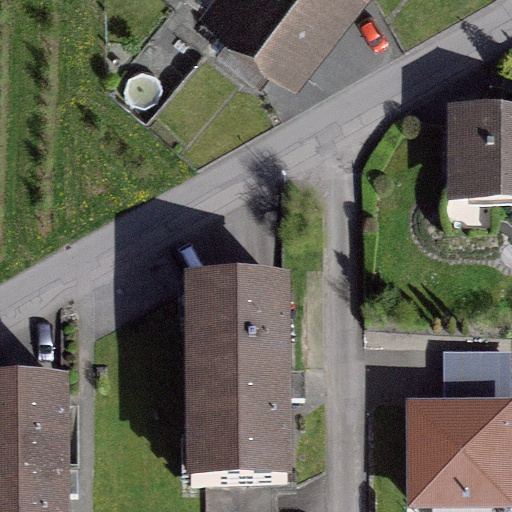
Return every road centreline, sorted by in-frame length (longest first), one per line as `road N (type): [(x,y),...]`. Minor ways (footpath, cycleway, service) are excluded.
road 1 (residential): [(334,130),(0,325)]
road 2 (residential): [(346,511),(334,130)]
road 3 (residential): [(511,18),(334,130)]
